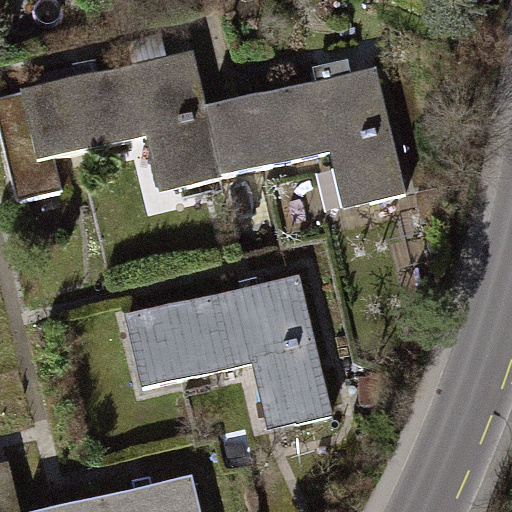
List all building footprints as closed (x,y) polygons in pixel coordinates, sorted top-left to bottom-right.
[(195,54),(23,94),(39,163),(39,164),(150,138),(163,195),(225,180),(209,110),(195,54)] [(379,71),(209,110),(225,180),(335,155),(348,211),(409,197),(379,71)] [(301,280),(129,320),(145,389),(145,390),(255,364),(271,429),(333,414),(301,280)] [(16,511),(5,464),(0,465),(0,511),(16,511)] [(196,511),(189,481),(55,511),(196,511)]
